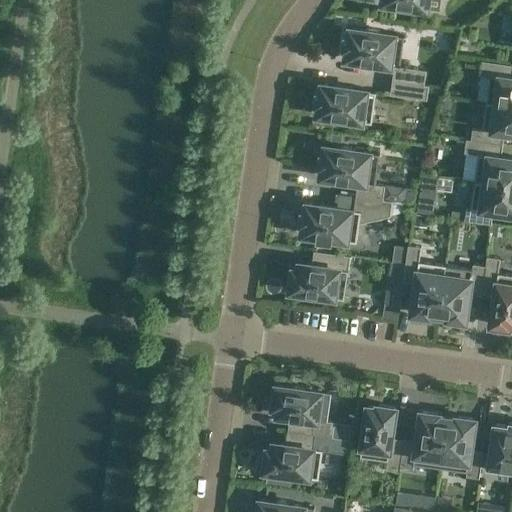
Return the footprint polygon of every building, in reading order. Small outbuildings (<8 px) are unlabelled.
[(397,5),(397,7),(411,9),(412,7),(427,9),(428,0),(382,0),(382,3),(397,5)] [(345,59),(394,66),(392,80),(403,81),(412,82),(424,84),(426,70),(400,66),(404,36),(379,32),(380,30),(365,28),(365,30),(350,28),(348,39),(346,38),(343,56),(345,57),(345,59)] [(480,74),(490,75),(486,102),(511,105),(511,64),(482,61),(480,74)] [(427,99),(429,85),(424,84),(412,82),(392,80),(390,94),(427,99)] [(321,84),(321,86),(319,86),(316,104),(318,104),(317,115),(332,117),(332,119),(346,121),(347,119),(372,123),(376,92),(321,84)] [(473,127),(471,140),(503,144),(504,132),(511,132),(511,105),(486,102),(482,128),(473,127)] [(503,144),(471,140),(466,139),(464,152),(478,154),(474,181),(511,186),(511,158),(501,157),(503,144)] [(358,182),(356,196),(383,199),(385,186),(375,184),(379,154),(355,150),(355,148),(340,146),(340,148),(325,146),(323,156),(321,156),(319,174),(321,174),(320,177),(358,182)] [(511,186),(474,181),(471,207),(466,207),(464,220),(491,223),(493,211),(511,213),(511,186)] [(383,199),(356,196),(354,210),(306,203),(306,205),(304,205),(301,223),(303,223),(302,234),(317,236),(317,238),(331,240),(332,238),(356,242),(359,223),(390,215),(392,201),(383,199)] [(429,316),(430,313),(438,315),(446,265),(419,261),(421,247),(408,245),(403,281),(415,283),(411,313),(429,316)] [(350,256),(314,250),(312,264),(298,262),(297,269),(293,268),(289,290),(306,293),(306,295),(318,297),(318,294),(344,298),(350,256)] [(487,256),(486,266),(482,293),(495,294),(490,324),(509,327),(509,325),(511,325),(511,274),(498,272),(500,258),(487,256)] [(399,306),(405,264),(391,262),(385,304),(399,306)] [(472,269),(446,265),(438,315),(447,316),(447,318),(465,321),(469,291),(482,293),(486,266),(473,264),(472,269)] [(276,385),(273,407),(278,408),(277,413),(280,413),(279,415),(284,416),(290,417),(288,430),(315,434),(332,437),(334,422),(326,421),(330,393),(304,389),(305,387),(293,385),(292,388),(276,385)] [(399,471),(400,466),(404,439),(391,437),(395,408),(377,405),(377,407),(367,406),(360,456),(387,460),(386,469),(399,471)] [(439,414),(421,411),(416,441),(404,439),(400,466),(413,468),(413,463),(440,467),(447,417),(438,416),(439,414)] [(475,419),(456,416),(456,419),(447,417),(440,467),(467,471),(466,476),(479,478),(483,451),(470,449),(475,419)] [(511,469),(511,422),(509,422),(508,426),(494,424),(488,466),(511,469)] [(267,448),(264,470),(280,473),(280,475),(292,477),(292,474),(318,478),(322,450),(349,454),(351,440),(332,437),(315,434),(288,430),(286,444),(273,442),(272,449),(267,448)] [(313,511),(314,508),(288,504),(288,502),(276,500),(276,502),(259,500),(257,511),(313,511)]
